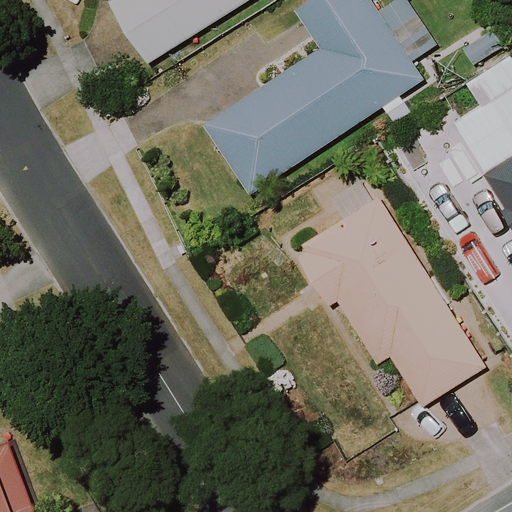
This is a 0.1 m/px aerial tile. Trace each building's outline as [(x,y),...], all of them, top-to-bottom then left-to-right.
[(112,0),(104,5),(143,67),(249,0),(112,0)] [(420,80),(408,62),(434,45),(403,0),(395,0),(376,13),(366,0),(314,0),(291,16),(316,53),(201,130),(246,197),(378,109),(392,131),(414,116),(400,94),(420,80)] [(511,84),(511,53),(479,73),(493,96),(511,84)] [(511,172),(491,185),(511,219),(511,172)] [(483,367),(379,199),(290,254),(324,308),(336,301),(375,364),(388,356),(420,407),(483,367)] [(0,511),(34,511),(7,440),(0,442),(0,511)]
